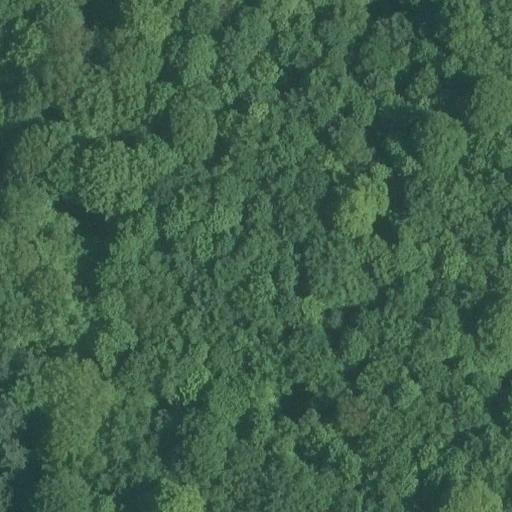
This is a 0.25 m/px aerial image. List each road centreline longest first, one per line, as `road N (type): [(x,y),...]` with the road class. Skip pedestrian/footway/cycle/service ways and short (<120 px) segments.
road 1 (track): [(18,511),(191,0)]
road 2 (track): [(0,338),(455,511)]
